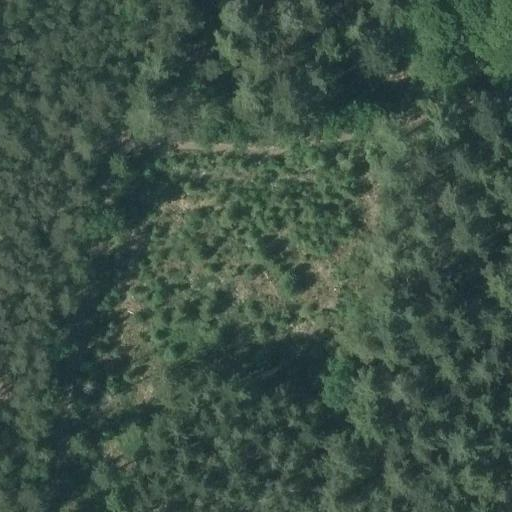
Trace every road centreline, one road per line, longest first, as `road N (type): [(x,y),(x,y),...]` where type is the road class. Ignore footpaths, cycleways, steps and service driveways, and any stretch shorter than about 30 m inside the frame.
road 1 (track): [(153,0),(56,511)]
road 2 (unknown): [(129,129),(270,125),(511,79)]
